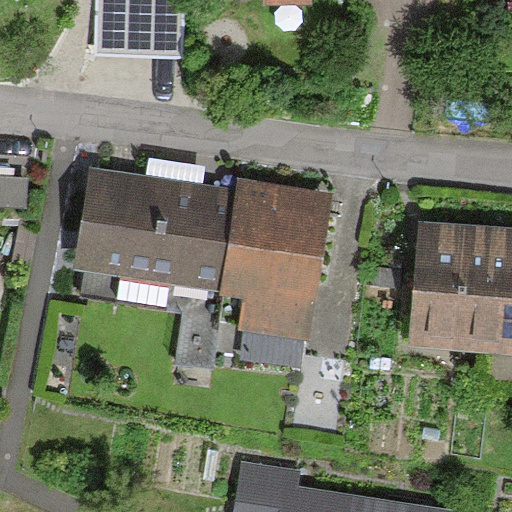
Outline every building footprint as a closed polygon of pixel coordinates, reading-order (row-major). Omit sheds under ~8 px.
[(184,0),(97,0),(96,55),(184,57),(184,0)] [(234,190),(91,169),(76,269),(219,290),(234,190)] [(0,175),(0,207),(28,209),(29,177),(0,175)] [(234,190),(219,290),(244,295),(240,327),(245,328),(241,358),(301,366),(305,339),(308,339),(330,195),(235,178),(234,190)] [(511,228),(419,222),(409,347),(511,354),(511,228)] [(452,511),(452,510),(363,497),(297,487),(299,472),(241,463),(233,511),(452,511)]
